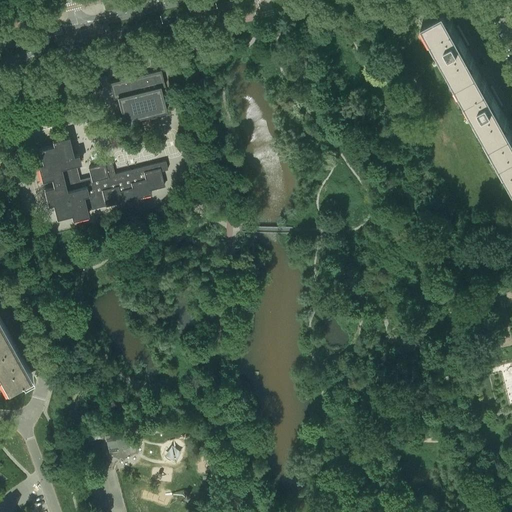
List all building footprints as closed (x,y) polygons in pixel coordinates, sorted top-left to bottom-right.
[(423,21),(456,81),(477,69),(465,47),(468,45),(462,34),(463,33),(458,24),(457,24),(456,23),(453,25),(444,9),(422,21),(423,22),(423,21)] [(160,86),(165,85),(161,69),(109,82),(113,98),(118,97),(123,121),(166,110),(160,86)] [(477,69),(456,81),(489,141),(510,130),(498,108),(502,106),(495,94),(496,94),(491,84),(490,85),(490,84),(486,86),(477,69)] [(511,132),(510,130),(489,141),(511,182),(511,132)] [(48,204),(53,202),(56,217),(71,213),(72,218),(88,214),(86,207),(90,206),(91,208),(120,201),(121,206),(137,202),(136,197),(150,193),(149,188),(164,185),(160,170),(167,168),(165,161),(114,174),(111,161),(88,167),(91,177),(79,180),(75,163),(80,162),(78,155),(73,156),(68,136),(52,140),(54,145),(39,149),(43,163),(38,165),(42,179),(51,177),(53,185),(44,188),(48,204)] [(0,373),(6,385),(31,371),(2,319),(0,319),(0,373)] [(490,354),(484,356),(486,365),(493,364),(490,354)] [(105,435),(109,452),(129,447),(125,430),(105,435)]
